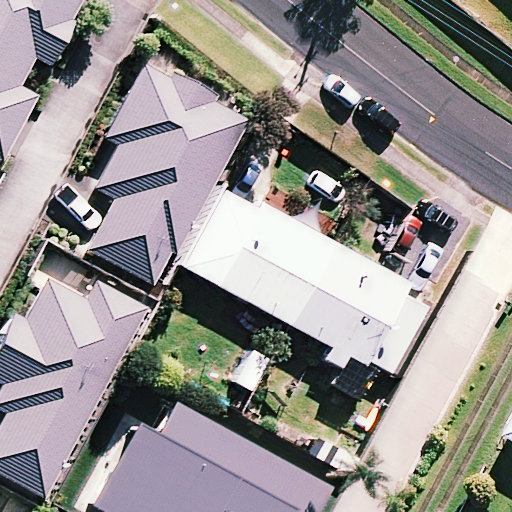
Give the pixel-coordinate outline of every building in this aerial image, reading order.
[(0,0),(0,160),(31,101),(14,92),(28,64),(44,72),(67,28),(65,27),(78,0),(0,0)] [(163,84),(137,70),(99,144),(110,150),(86,195),(107,206),(81,256),(146,290),(163,257),(170,260),(241,125),(208,107),(210,102),(166,78),(163,84)] [(318,367),(333,375),(326,388),(354,404),(369,377),(360,372),(363,366),(386,378),(423,312),(398,299),(403,289),(255,208),(251,214),(217,196),(175,273),(325,354),(318,367)] [(80,305),(40,284),(18,325),(9,320),(0,337),(0,482),(38,503),(140,313),(90,286),(80,305)] [(270,350),(246,337),(222,380),(246,393),(270,350)] [(148,441),(128,430),(84,511),(312,511),(323,493),(166,408),(148,441)]
